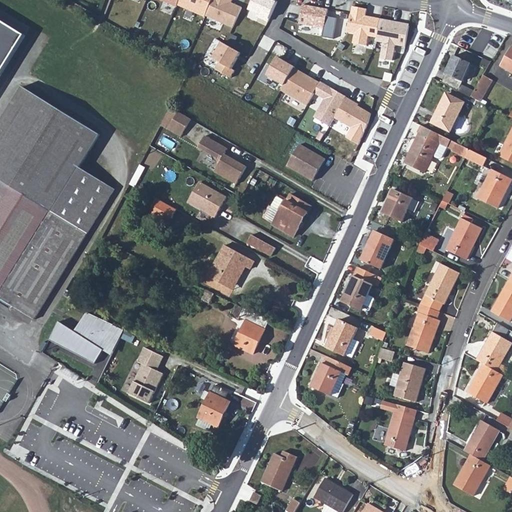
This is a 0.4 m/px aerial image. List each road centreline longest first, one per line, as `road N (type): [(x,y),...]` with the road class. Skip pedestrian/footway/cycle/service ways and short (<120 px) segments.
road 1 (residential): [(405,108),(274,400)]
road 2 (residential): [(511,226),(454,353),(420,500)]
road 3 (residential): [(285,0),(271,31),(405,108)]
road 4 (residential): [(274,400),(420,500)]
road 5 (residential): [(274,400),(220,511)]
